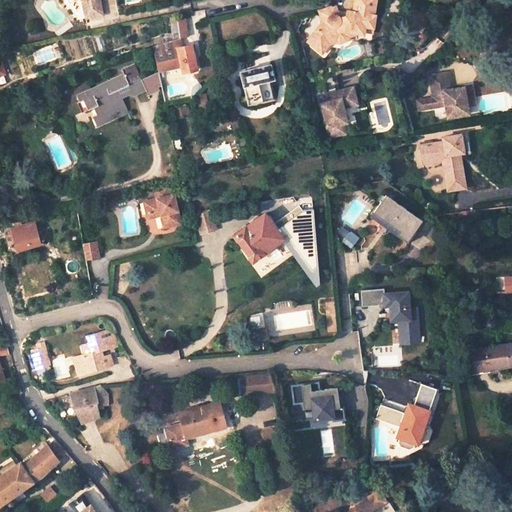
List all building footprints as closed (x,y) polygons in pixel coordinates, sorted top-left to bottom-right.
[(85,19),(102,16),(98,0),(80,0),(82,2),(85,19)] [(339,18),(336,15),(337,12),(335,5),(318,11),(323,24),(320,26),(307,42),(318,50),(326,40),(333,37),(336,33),(342,31),(347,32),(353,30),(364,31),(364,28),(373,29),(375,15),(373,15),(375,0),(354,0),(352,12),(347,11),(346,13),(346,18),(342,17),(339,18)] [(176,15),(169,16),(173,41),(179,39),(176,15)] [(326,40),(318,50),(322,54),(330,44),(334,42),(340,43),(345,41),(349,36),(355,34),(353,30),(347,32),(342,31),(336,33),(333,37),(326,40)] [(194,60),(191,48),(182,49),(179,39),(152,47),(159,78),(197,72),(194,60)] [(271,67),(240,73),(248,106),(273,101),(269,82),(274,81),(271,67)] [(449,89),(446,72),(429,75),(433,94),(432,95),(432,98),(421,100),(420,102),(421,109),(434,107),(445,105),(448,117),(469,114),(467,105),(464,87),(453,88),(454,91),(450,91),(449,89)] [(124,77),(76,96),(78,102),(76,103),(80,113),(87,111),(89,117),(86,119),(90,128),(110,121),(108,116),(123,110),(120,101),(117,93),(129,88),(128,86),(124,77)] [(120,101),(143,92),(139,81),(128,86),(129,88),(117,93),(120,101)] [(472,85),(464,87),(467,105),(475,103),(472,85)] [(328,137),(338,135),(336,125),(346,123),(342,108),(356,104),(353,88),(334,92),(335,96),(330,97),(329,93),(318,96),(328,137)] [(205,94),(197,95),(196,96),(200,119),(209,117),(205,94)] [(110,121),(125,115),(123,110),(108,116),(110,121)] [(446,157),(451,191),(465,189),(460,155),(464,154),(461,135),(443,139),(443,142),(421,146),(423,160),(446,157)] [(442,161),(447,191),(451,191),(446,157),(423,160),(424,164),(442,161)] [(170,197),(168,187),(155,190),(157,200),(144,203),(147,215),(160,211),(161,215),(164,228),(181,225),(173,196),(170,197)] [(424,221),(388,195),(375,214),(401,233),(399,236),(409,243),(424,221)] [(116,206),(114,199),(105,202),(106,208),(116,206)] [(202,224),(204,232),(216,229),(211,211),(201,214),(200,211),(193,214),(197,225),(202,224)] [(265,213),(235,236),(253,261),(283,239),(265,213)] [(8,224),(0,225),(0,236),(10,234),(8,224)] [(11,230),(17,249),(39,243),(34,224),(11,230)] [(87,260),(101,257),(98,240),(84,243),(87,260)] [(409,306),(408,290),(384,291),(384,288),(361,289),(362,305),(384,304),(384,305),(389,305),(390,317),(393,319),(399,319),(399,335),(419,334),(417,305),(409,306)] [(335,318),(335,302),(326,302),(327,319),(335,318)] [(94,352),(85,355),(73,358),(78,374),(89,371),(113,365),(110,355),(103,356),(101,350),(120,346),(117,337),(118,337),(116,329),(90,336),(94,352)] [(419,341),(419,334),(399,335),(400,342),(419,341)] [(487,371),(511,367),(511,357),(510,346),(470,352),(474,371),(487,369),(487,371)] [(46,348),(32,351),(36,368),(50,364),(46,348)] [(475,377),(488,375),(487,371),(487,369),(474,371),(475,377)] [(241,377),(242,393),(273,390),(272,374),(241,377)] [(309,382),(301,383),(302,390),(310,389),(309,382)] [(339,406),(337,386),(310,389),(302,390),(301,383),(291,384),(293,402),(303,401),(304,406),(312,406),(314,419),(333,416),(333,419),(345,418),(343,406),(339,406)] [(436,388),(421,383),(414,405),(408,403),(405,413),(407,415),(402,426),(400,426),(397,436),(399,437),(397,442),(401,447),(407,448),(413,446),(415,442),(417,443),(436,388)] [(108,405),(108,394),(104,385),(100,386),(73,394),(83,422),(100,416),(99,409),(103,409),(103,406),(108,405)] [(226,427),(219,401),(180,412),(183,424),(167,428),(173,449),(189,445),(188,438),(226,427)] [(407,415),(405,413),(403,420),(396,418),(399,410),(381,403),(376,417),(400,426),(402,426),(407,415)] [(47,444),(22,465),(33,482),(42,475),(68,453),(55,438),(48,444),(47,444)] [(19,464),(0,476),(0,504),(10,498),(22,489),(33,482),(22,465),(20,463),(19,464)] [(49,487),(41,494),(47,502),(56,495),(49,487)] [(27,496),(22,489),(10,498),(14,505),(27,496)] [(366,511),(381,503),(374,490),(347,508),(349,511),(366,511)] [(95,511),(83,493),(69,503),(74,511),(95,511)]
